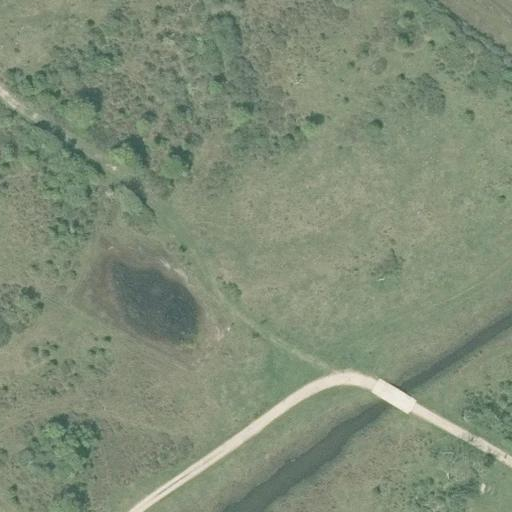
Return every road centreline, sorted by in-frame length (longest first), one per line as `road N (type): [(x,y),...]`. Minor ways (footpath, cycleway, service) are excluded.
road 1 (track): [(140,511),(312,389),(347,378)]
road 2 (track): [(511,463),(347,378)]
